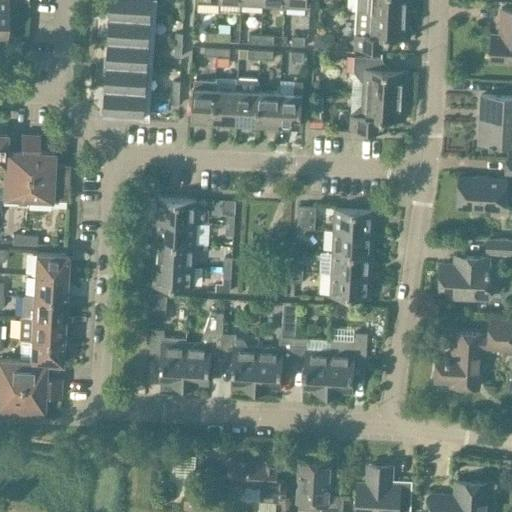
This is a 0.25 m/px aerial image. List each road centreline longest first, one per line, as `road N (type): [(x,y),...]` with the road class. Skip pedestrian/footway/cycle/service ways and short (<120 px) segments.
road 1 (residential): [(388,424),(97,407),(110,154)]
road 2 (unclassified): [(110,154),(424,169)]
road 3 (unclassified): [(388,424),(424,169)]
road 4 (residential): [(424,169),(437,0)]
road 5 (unclassified): [(511,440),(388,424)]
